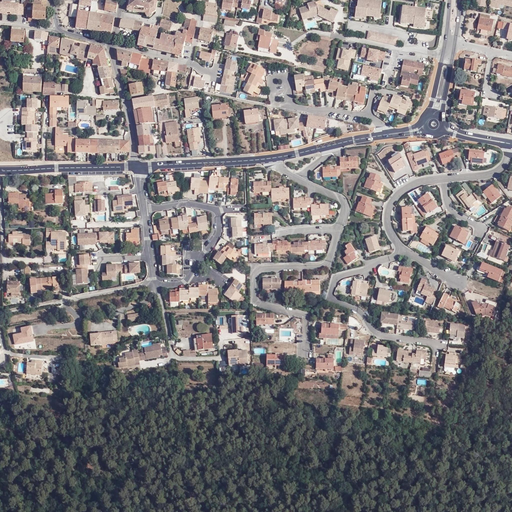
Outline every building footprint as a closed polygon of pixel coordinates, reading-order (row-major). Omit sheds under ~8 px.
[(45,20),(47,0),(32,0),(33,1),(34,1),(33,10),(27,10),(27,18),(28,18),(28,21),(33,22),(33,19),(45,20)] [(117,1),(112,0),(106,0),(105,10),(116,12),(118,1),(117,1)] [(128,0),(128,2),(127,11),(134,12),(145,14),(152,15),(153,14),(156,11),(157,6),(158,1),(149,0),(128,0)] [(205,9),(205,11),(216,13),(218,0),(214,0),(210,0),(210,4),(206,3),(206,4),(201,3),(200,8),(205,9)] [(232,11),(232,6),(237,7),(238,2),(238,0),(223,0),(222,9),(232,11)] [(244,0),(242,0),(242,2),(238,2),(237,7),(237,9),(241,10),(241,8),(250,10),(252,1),(244,0)] [(328,9),(322,7),(316,4),(314,0),(307,3),(307,5),(299,8),(303,19),(317,13),(332,20),(336,10),(329,7),(328,9)] [(373,17),(373,18),(379,18),(381,1),(375,0),(357,0),(357,7),(355,7),(354,16),(366,18),(366,16),(373,17)] [(486,0),(487,0),(490,0),(473,0),(474,0),(475,1),(474,7),(485,9),(486,0)] [(511,0),(490,0),(489,8),(500,9),(500,6),(511,8),(511,0)] [(18,15),(24,15),(24,5),(19,4),(12,3),(12,2),(2,1),(2,3),(0,2),(0,14),(1,14),(1,13),(7,13),(11,14),(11,15),(18,15)] [(90,13),(87,29),(101,32),(104,15),(96,14),(97,2),(92,2),(91,7),(90,13)] [(414,24),(414,26),(425,27),(426,18),(425,18),(426,8),(402,5),(400,23),(406,24),(406,23),(414,24)] [(262,18),(278,21),(279,15),(272,14),(272,11),(268,10),(264,10),(264,8),(264,7),(259,6),(257,22),(261,23),(262,18)] [(78,11),(76,28),(87,29),(90,13),(78,11)] [(217,23),(218,17),(204,14),(202,21),(217,23)] [(490,19),(490,16),(481,14),(478,29),(491,32),(494,20),(490,19)] [(101,32),(112,33),(113,26),(114,17),(104,15),(101,32)] [(179,39),(180,42),(185,43),(185,41),(188,31),(191,20),(186,18),(185,21),(184,26),(183,30),(184,30),(183,34),(177,33),(176,37),(169,35),(168,42),(176,45),(176,44),(175,42),(175,41),(176,40),(177,39),(178,39),(179,39)] [(168,30),(170,21),(161,19),(159,27),(159,28),(168,30)] [(121,21),(120,27),(133,30),(134,22),(125,20),(121,21)] [(196,29),(195,29),(197,21),(191,20),(188,31),(185,41),(193,43),(196,29)] [(134,22),(133,30),(142,31),(143,27),(143,23),(134,22)] [(511,24),(504,22),(502,29),(509,31),(507,39),(511,39),(511,24)] [(153,29),(150,28),(147,38),(156,40),(159,28),(159,27),(154,26),(153,29)] [(12,27),(11,41),(24,43),(25,32),(27,32),(27,29),(12,27)] [(143,27),(142,31),(140,36),(146,37),(147,38),(150,28),(143,27)] [(213,31),(201,28),(198,39),(211,42),(213,34),(217,35),(218,30),(214,30),(213,31)] [(267,45),(271,47),(270,50),(270,52),(275,53),(278,42),(271,40),(272,34),(264,32),(264,31),(259,30),(257,40),(259,41),(258,45),(266,47),(267,45)] [(368,30),(366,38),(395,44),(397,36),(368,30)] [(43,40),(43,44),(48,45),(48,41),(48,33),(35,31),(34,39),(43,40)] [(227,34),(225,45),(234,47),(236,47),(238,36),(234,36),(234,33),(230,32),(229,35),(227,34)] [(176,45),(168,42),(169,35),(166,35),(161,34),(160,40),(156,40),(154,49),(172,54),(174,54),(176,45)] [(140,36),(138,45),(143,47),(146,37),(140,36)] [(60,39),(50,37),(48,45),(47,53),(54,54),(55,47),(59,48),(60,39)] [(145,47),(149,48),(154,49),(156,40),(147,38),(146,37),(143,47),(145,47)] [(73,47),(75,42),(62,39),(61,44),(60,48),(60,55),(71,58),(71,59),(72,59),(74,60),(75,60),(77,59),(78,53),(74,53),(75,47),(73,47)] [(183,56),(182,55),(185,43),(180,42),(179,39),(178,39),(177,39),(176,40),(175,41),(175,42),(176,44),(176,45),(174,54),(178,56),(181,56),(180,57),(183,58),(183,56)] [(80,48),(75,47),(74,53),(78,53),(77,59),(87,61),(87,60),(88,56),(91,47),(81,44),(80,48)] [(104,50),(91,47),(88,56),(97,58),(95,66),(98,66),(99,68),(108,66),(104,50)] [(341,48),(337,67),(348,69),(352,50),(341,48)] [(378,63),(379,61),(384,62),(386,53),(363,48),(361,58),(368,60),(368,61),(378,63)] [(132,53),(117,49),(118,60),(123,61),(122,65),(127,67),(128,62),(130,63),(132,53)] [(201,52),(199,58),(202,59),(202,60),(210,62),(211,58),(214,59),(216,50),(212,49),(211,54),(201,52)] [(142,58),(142,55),(132,53),(130,63),(139,65),(142,58)] [(95,66),(97,58),(88,56),(87,60),(93,61),(93,64),(93,66),(94,69),(99,68),(98,66),(95,66)] [(149,73),(152,61),(142,58),(139,65),(138,69),(149,73)] [(478,65),(481,65),(481,61),(473,60),(472,61),(465,59),(464,69),(470,70),(471,71),(476,72),(478,65)] [(234,71),(237,62),(227,60),(224,74),(230,76),(231,71),(234,71)] [(153,70),(161,71),(161,75),(163,75),(163,72),(167,72),(168,72),(170,63),(153,61),(152,70),(153,70)] [(419,71),(419,72),(418,75),(420,75),(422,76),(425,65),(404,61),(402,72),(414,74),(415,71),(415,70),(419,71)] [(186,67),(186,65),(170,63),(168,72),(177,74),(178,70),(186,71),(186,67)] [(264,71),(251,64),(247,72),(252,75),(260,79),(264,71)] [(382,73),(383,69),(364,65),(362,75),(371,77),(370,80),(378,81),(380,73),(382,73)] [(511,67),(498,65),(496,74),(511,77),(511,67)] [(99,68),(99,70),(101,79),(111,77),(109,70),(108,66),(99,68)] [(175,87),(177,74),(168,72),(167,72),(166,79),(166,85),(170,86),(175,87)] [(401,76),(404,77),(403,80),(402,84),(410,86),(411,84),(418,85),(420,75),(418,75),(414,74),(402,72),(401,76)] [(224,74),(223,78),(224,78),(224,80),(222,80),(220,91),(231,94),(235,77),(230,76),(224,74)] [(195,77),(195,75),(190,75),(188,84),(193,85),(192,86),(203,88),(205,82),(201,81),(201,79),(195,77)] [(258,81),(261,83),(263,80),(260,79),(252,75),(248,82),(255,86),(258,81)] [(302,87),(302,86),(305,85),(304,81),(303,75),(294,76),(296,91),(302,90),(302,87)] [(23,91),(41,92),(42,78),(36,78),(31,77),(24,77),(23,91)] [(108,89),(113,88),(111,77),(101,79),(102,85),(104,85),(105,86),(100,87),(101,95),(109,94),(108,89)] [(45,78),(43,94),(55,95),(55,91),(56,84),(56,82),(47,82),(47,78),(45,78)] [(138,80),(128,78),(132,96),(144,94),(142,83),(139,83),(138,80)] [(321,88),(321,91),(325,91),(324,84),(323,79),(314,81),(315,89),(321,88)] [(315,89),(314,81),(313,80),(304,81),(305,85),(305,87),(306,91),(312,90),(312,92),(315,92),(315,89)] [(339,85),(339,84),(339,83),(330,81),(329,85),(328,90),(328,91),(333,92),(332,97),(337,98),(339,85)] [(254,91),(258,93),(260,89),(255,86),(248,82),(243,91),(251,95),(254,91)] [(347,97),(348,88),(339,85),(337,98),(341,99),(341,97),(346,98),(347,97)] [(355,102),(358,87),(349,85),(348,88),(347,97),(353,99),(352,101),(355,102)] [(364,104),(367,89),(358,87),(355,102),(364,104)] [(472,106),(475,93),(461,90),(459,100),(462,101),(462,104),(472,106)] [(157,106),(168,105),(166,94),(153,96),(155,107),(157,106)] [(56,107),(69,107),(69,96),(50,96),(50,114),(56,114),(56,107)] [(153,107),(155,107),(153,96),(132,100),(134,108),(134,110),(153,107)] [(399,110),(402,104),(404,98),(397,96),(395,99),(393,98),(392,101),(390,106),(399,110)] [(389,108),(390,106),(392,101),(384,97),(379,109),(387,113),(389,108)] [(189,109),(190,109),(194,108),(199,108),(197,98),(184,99),(186,109),(185,109),(186,117),(190,117),(189,109)] [(25,103),(25,107),(24,107),(24,112),(30,112),(30,107),(37,107),(37,99),(28,99),(28,104),(25,103)] [(406,105),(404,105),(402,104),(399,110),(398,111),(398,113),(407,115),(410,107),(412,101),(408,100),(407,103),(406,105)] [(119,110),(119,101),(104,102),(104,108),(104,110),(119,110)] [(93,107),(92,107),(86,107),(86,103),(77,103),(77,114),(86,114),(86,115),(92,115),(96,115),(96,107),(93,107)] [(226,104),(212,106),(213,118),(227,116),(226,104)] [(487,115),(487,116),(501,119),(501,118),(504,119),(506,110),(502,110),(502,109),(489,106),(489,107),(485,106),(483,114),(487,115)] [(152,123),(156,123),(153,107),(134,110),(137,125),(150,124),(152,123)] [(257,110),(244,112),(246,123),(258,121),(257,110)] [(32,117),(34,117),(35,112),(30,112),(24,112),(23,120),(23,125),(26,125),(32,125),(32,117)] [(308,116),(306,127),(322,130),(324,130),(326,119),(308,116)] [(278,120),(277,118),(269,120),(270,127),(274,127),(275,132),(280,131),(280,134),(288,133),(286,120),(283,120),(278,120)] [(299,123),(298,118),(286,120),(288,133),(295,132),(294,129),(298,129),(299,131),(305,130),(304,123),(299,123)] [(332,135),(335,120),(326,119),(324,130),(322,130),(321,138),(332,135)] [(166,131),(165,131),(166,141),(174,140),(175,141),(176,146),(180,146),(180,141),(179,141),(176,121),(165,123),(166,131)] [(30,132),(29,138),(33,138),(37,138),(37,125),(34,125),(32,125),(26,125),(26,132),(30,132)] [(137,126),(138,133),(139,136),(150,135),(148,125),(137,126)] [(198,128),(187,129),(190,150),(199,149),(197,142),(200,141),(198,128)] [(62,130),(59,130),(55,130),(55,145),(68,146),(68,152),(76,152),(76,140),(74,140),(74,137),(69,137),(68,135),(63,135),(62,130)] [(153,135),(150,135),(139,136),(140,146),(151,146),(151,144),(154,143),(153,135)] [(33,143),(33,138),(29,138),(25,138),(25,143),(27,143),(27,147),(27,151),(37,151),(37,143),(33,143)] [(76,152),(80,153),(88,153),(90,153),(90,141),(76,140),(76,152)] [(93,153),(96,153),(98,153),(98,141),(90,141),(90,153),(93,153)] [(107,141),(98,141),(98,153),(106,153),(107,141)] [(115,141),(107,141),(106,153),(110,153),(115,154),(115,141)] [(125,154),(125,152),(129,152),(130,141),(120,141),(120,154),(125,154)] [(456,156),(457,158),(462,156),(459,148),(454,150),(447,152),(438,155),(442,165),(454,161),(453,159),(453,157),(456,156)] [(424,153),(424,152),(407,158),(409,164),(415,163),(416,166),(430,161),(428,158),(431,157),(429,151),(424,153)] [(482,165),(483,153),(464,151),(466,156),(468,156),(468,160),(470,160),(470,163),(482,165)] [(387,162),(394,173),(404,167),(401,163),(403,162),(398,155),(387,162)] [(357,158),(343,158),(339,159),(340,168),(340,169),(358,169),(357,158)] [(336,176),(340,176),(340,169),(340,168),(334,168),(330,168),(326,168),(326,170),(322,170),(323,178),(336,177),(336,176)] [(367,179),(363,188),(379,194),(382,185),(380,184),(380,182),(378,181),(379,177),(370,174),(368,180),(367,179)] [(76,185),(76,177),(69,177),(69,186),(76,186),(76,193),(92,192),(92,183),(80,183),(80,185),(76,185)] [(220,178),(210,177),(210,182),(209,188),(215,189),(215,191),(218,191),(219,182),(219,181),(220,178)] [(199,193),(200,181),(200,179),(194,178),(192,178),(191,188),(195,188),(194,189),(194,194),(199,195),(199,193)] [(168,196),(166,183),(162,184),(162,180),(156,181),(157,185),(159,196),(164,195),(165,197),(168,196)] [(231,185),(228,185),(228,195),(234,195),(237,192),(238,181),(231,180),(231,185)] [(209,188),(210,182),(200,181),(199,193),(209,194),(209,192),(209,190),(209,188)] [(224,193),(223,194),(228,195),(228,185),(229,182),(219,181),(219,182),(218,191),(218,192),(224,193)] [(178,192),(176,182),(171,182),(166,183),(168,196),(173,196),(172,193),(178,192)] [(254,194),(271,193),(271,192),(271,183),(253,183),(254,194)] [(463,185),(471,195),(474,193),(466,183),(463,185)] [(483,193),(491,204),(500,197),(491,186),(483,193)] [(274,190),(274,192),(271,192),(271,193),(272,200),(289,199),(289,189),(274,190)] [(63,204),(63,191),(55,191),(55,194),(51,194),(46,194),(46,205),(63,204)] [(474,207),(472,205),(476,202),(471,196),(469,197),(463,191),(455,197),(463,207),(465,205),(469,211),(474,207)] [(19,204),(19,206),(24,206),(29,206),(29,200),(26,200),(26,195),(19,195),(18,194),(9,194),(9,204),(19,204)] [(75,195),(76,215),(87,215),(86,198),(82,198),(82,195),(75,195)] [(101,201),(101,195),(94,196),(95,212),(106,212),(105,201),(101,201)] [(127,206),(133,205),(132,195),(122,195),(122,198),(118,199),(118,201),(113,201),(114,212),(124,211),(124,210),(123,206),(127,206)] [(425,195),(420,199),(417,201),(419,204),(426,214),(430,212),(431,213),(437,209),(431,201),(430,202),(425,195)] [(358,203),(355,212),(370,218),(374,208),(371,208),(372,206),(369,205),(371,201),(362,198),(360,203),(358,203)] [(307,207),(311,207),(311,206),(311,199),(293,200),(293,209),(307,209),(307,207)] [(328,216),(328,206),(311,206),(311,207),(311,216),(328,216)] [(481,216),(487,211),(483,206),(477,211),(481,216)] [(501,218),(510,222),(511,217),(511,209),(508,207),(506,211),(501,208),(499,213),(502,215),(500,218),(501,218)] [(401,209),(402,232),(410,232),(412,232),(411,225),(414,225),(414,215),(411,215),(411,208),(401,209)] [(272,225),(271,215),(254,215),(254,225),(272,225)] [(180,229),(180,230),(184,230),(189,229),(187,216),(178,218),(180,229)] [(191,216),(187,216),(189,229),(190,232),(199,231),(198,223),(192,224),(192,221),(191,216)] [(170,231),(169,220),(168,218),(165,219),(165,221),(160,222),(161,232),(169,231),(170,231)] [(180,229),(178,218),(169,220),(170,231),(180,229)] [(197,219),(198,221),(198,223),(199,231),(208,230),(207,218),(197,219)] [(511,223),(510,222),(501,218),(497,224),(498,225),(497,227),(508,232),(511,224),(511,223)] [(231,224),(229,224),(229,228),(241,228),(241,219),(231,219),(231,224)] [(455,227),(450,238),(463,244),(468,235),(464,233),(464,231),(455,227)] [(54,232),(54,228),(46,228),(46,238),(51,238),(51,242),(51,245),(57,245),(57,249),(66,249),(66,232),(54,232)] [(233,237),(243,237),(242,228),(241,228),(229,228),(230,232),(233,232),(233,237)] [(425,229),(419,238),(422,240),(428,244),(433,246),(438,236),(425,229)] [(132,230),(132,234),(127,234),(126,243),(132,243),(132,241),(139,241),(139,230),(132,230)] [(12,232),(13,235),(9,235),(9,242),(13,242),(13,240),(18,240),(18,242),(23,242),(23,245),(30,245),(30,235),(18,235),(19,232),(12,232)] [(78,243),(96,243),(96,242),(96,233),(96,232),(78,232),(78,243)] [(115,244),(114,233),(100,233),(96,233),(96,242),(99,242),(99,243),(108,243),(108,244),(115,244)] [(365,240),(369,253),(379,250),(375,237),(365,240)] [(287,242),(272,242),(272,245),(272,250),(276,250),(276,252),(290,252),(290,246),(290,244),(287,244),(287,242)] [(311,242),(311,244),(308,244),(308,251),(322,251),(322,249),(326,249),(326,245),(325,245),(325,242),(311,242)] [(293,244),(294,246),(290,246),(290,252),(290,253),(304,253),(304,251),(308,251),(308,244),(308,243),(293,244)] [(491,257),(504,262),(505,258),(509,248),(496,243),(493,251),(491,257)] [(343,259),(347,266),(356,259),(352,254),(354,252),(349,244),(345,247),(347,251),(344,253),(346,257),(343,259)] [(272,251),(272,250),(272,245),(258,245),(258,247),(255,247),(255,255),(269,254),(269,252),(272,251)] [(171,247),(162,247),(162,257),(163,257),(175,256),(175,252),(171,252),(171,247)] [(441,256),(454,262),(457,257),(459,253),(455,251),(445,247),(441,256)] [(221,254),(220,253),(217,251),(214,255),(215,255),(216,256),(214,260),(222,266),(227,258),(222,254),(221,254)] [(89,265),(89,255),(79,256),(79,266),(77,266),(77,269),(87,268),(87,265),(89,265)] [(175,256),(163,257),(164,266),(167,266),(172,266),(172,260),(175,260),(178,260),(178,256),(175,256)] [(116,272),(121,272),(121,270),(120,264),(106,265),(107,273),(102,274),(102,280),(112,280),(112,278),(116,278),(116,272)] [(125,266),(124,264),(120,264),(121,270),(125,270),(131,270),(131,274),(140,273),(140,264),(133,264),(133,266),(130,266),(125,266)] [(479,270),(489,274),(500,278),(502,272),(482,264),(479,270)] [(174,266),(172,266),(167,266),(167,274),(177,274),(177,271),(174,271),(174,266)] [(381,266),(380,274),(394,276),(395,269),(381,266)] [(88,283),(87,268),(77,269),(77,283),(88,283)] [(412,274),(412,270),(398,268),(397,272),(399,272),(398,276),(399,276),(398,279),(400,280),(399,283),(408,284),(410,274),(412,274)] [(487,278),(498,283),(500,278),(489,274),(487,278)] [(59,291),(58,277),(41,279),(42,289),(53,288),(54,292),(59,291)] [(229,283),(227,286),(230,287),(239,294),(244,286),(235,279),(232,284),(231,284),(229,283)] [(280,290),(280,280),(262,280),(262,290),(280,290)] [(425,303),(433,306),(438,292),(425,287),(426,282),(421,280),(416,292),(421,294),(421,296),(427,298),(425,303)] [(319,281),(302,282),(302,292),(319,292),(319,281)] [(302,293),(302,292),(302,282),(284,283),(284,293),(302,293)] [(353,283),(350,295),(366,298),(368,285),(353,283)] [(20,296),(20,294),(20,286),(10,285),(7,285),(7,293),(11,293),(15,294),(15,296),(20,296)] [(194,288),(190,288),(190,292),(190,298),(199,297),(199,296),(199,286),(194,286),(194,288)] [(209,290),(208,287),(208,286),(199,286),(199,296),(209,295),(209,290)] [(236,302),(241,296),(241,295),(239,294),(230,287),(225,294),(236,302)] [(176,295),(171,295),(172,303),(179,303),(180,303),(180,301),(180,290),(177,290),(177,291),(177,293),(176,295)] [(184,292),(184,290),(180,290),(180,301),(190,301),(190,298),(190,292),(184,292)] [(218,303),(218,290),(214,290),(209,290),(209,295),(209,302),(218,303)] [(379,290),(376,305),(388,308),(391,293),(379,290)] [(442,310),(443,307),(456,313),(458,308),(454,307),(456,303),(447,299),(448,297),(443,294),(437,307),(442,310)] [(485,314),(491,316),(495,304),(486,301),(485,305),(482,305),(481,305),(478,306),(477,302),(471,304),(476,316),(481,314),(482,316),(485,314)] [(274,325),(275,315),(257,314),(257,324),(274,325)] [(381,314),(380,325),(397,327),(398,317),(381,314)] [(232,334),(243,334),(242,316),(231,316),(231,319),(228,320),(229,325),(231,325),(232,334)] [(413,331),(414,319),(398,317),(397,327),(397,329),(413,331)] [(426,322),(424,332),(439,334),(440,324),(426,322)] [(338,336),(338,330),(347,331),(347,326),(322,325),(321,335),(338,336)] [(456,335),(456,338),(463,339),(465,328),(458,327),(458,326),(450,325),(449,334),(456,335)] [(19,339),(14,340),(15,344),(34,341),(31,327),(22,328),(22,333),(18,334),(19,339)] [(91,333),(92,346),(103,345),(102,342),(113,341),(118,341),(117,331),(112,331),(113,334),(102,335),(102,334),(96,335),(96,333),(91,333)] [(198,350),(213,349),(212,337),(197,339),(198,350)] [(349,356),(353,357),(353,356),(353,353),(363,355),(364,342),(350,340),(349,356)] [(162,354),(162,356),(167,355),(166,350),(161,351),(161,347),(160,343),(152,345),(152,346),(144,347),(144,351),(141,352),(143,359),(155,357),(155,355),(159,355),(162,354)] [(376,358),(376,357),(387,358),(387,350),(383,350),(383,348),(377,347),(377,350),(372,350),(371,358),(376,358)] [(137,353),(136,349),(131,350),(132,352),(124,353),(124,356),(125,357),(118,359),(119,362),(117,362),(118,368),(134,365),(133,361),(138,360),(143,359),(141,352),(137,353)] [(239,366),(248,365),(247,350),(237,351),(237,350),(229,351),(230,354),(227,354),(228,365),(239,364),(239,366)] [(397,351),(396,362),(411,363),(412,354),(413,352),(409,351),(409,353),(408,354),(403,354),(403,352),(397,351)] [(416,354),(412,354),(411,363),(420,364),(420,360),(425,361),(426,353),(416,352),(416,354)] [(454,355),(454,357),(450,356),(445,356),(443,369),(453,369),(453,364),(458,364),(459,355),(454,355)] [(284,367),(284,357),(267,356),(266,366),(284,367)] [(333,370),(333,360),(327,360),(316,360),(316,370),(333,370)] [(42,375),(42,364),(31,364),(27,363),(27,374),(42,375)]
